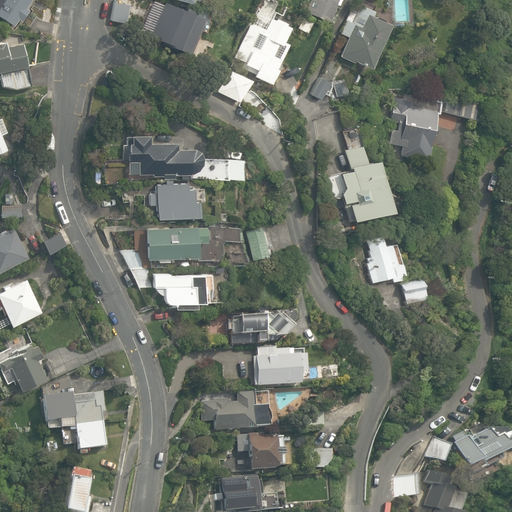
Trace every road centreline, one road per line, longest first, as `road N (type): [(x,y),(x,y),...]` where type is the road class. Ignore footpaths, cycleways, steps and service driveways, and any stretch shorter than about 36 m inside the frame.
road 1 (residential): [(359,511),(359,462),(383,398),(384,369),(301,248),(276,154),(238,114),(146,69),(71,46)]
road 2 (residential): [(140,511),(150,438),(145,377),(62,181),(71,46)]
road 3 (residential): [(478,188),(478,362),(447,407),(391,458),(376,511)]
